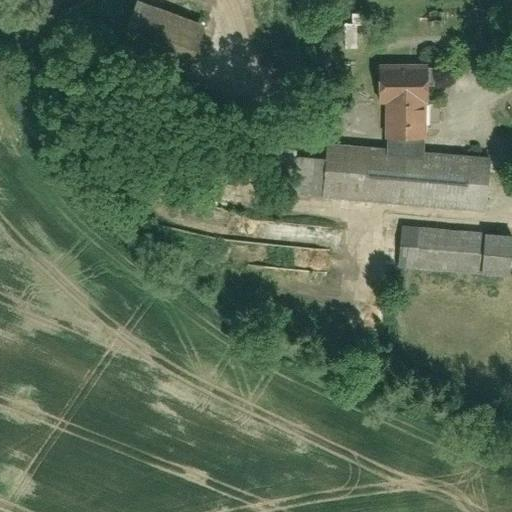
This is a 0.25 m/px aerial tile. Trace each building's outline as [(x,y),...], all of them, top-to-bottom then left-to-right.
[(134,8),(113,65),(172,87),(194,29),(134,8)] [(473,188),(477,148),(409,141),(418,57),(372,52),(367,97),(379,98),(376,128),(322,122),(317,171),(473,188)] [(191,68),(181,96),(251,119),(260,90),(191,68)] [(511,76),(481,93),(502,133),(511,127),(511,76)] [(509,221),(396,209),(391,254),(504,266),(509,221)]
